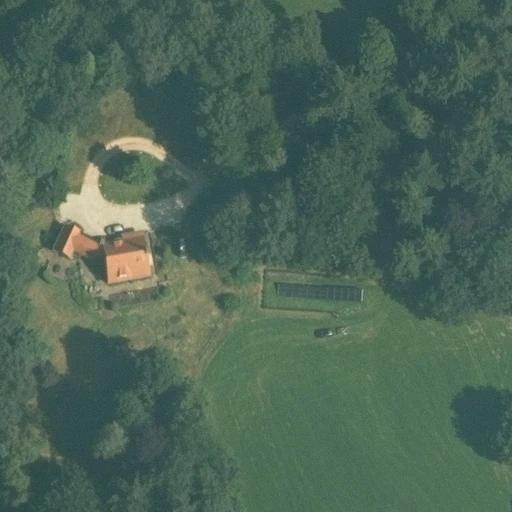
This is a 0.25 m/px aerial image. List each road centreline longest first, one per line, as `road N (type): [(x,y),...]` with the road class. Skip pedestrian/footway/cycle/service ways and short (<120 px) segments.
road 1 (track): [(391,80),(129,13),(44,8),(0,16)]
road 2 (residential): [(191,185),(252,150),(317,137),(391,80)]
road 3 (residential): [(191,185),(161,154),(131,147),(105,160),(91,204)]
road 4 (residential): [(91,204),(104,215),(147,221),(178,211),(191,185)]
